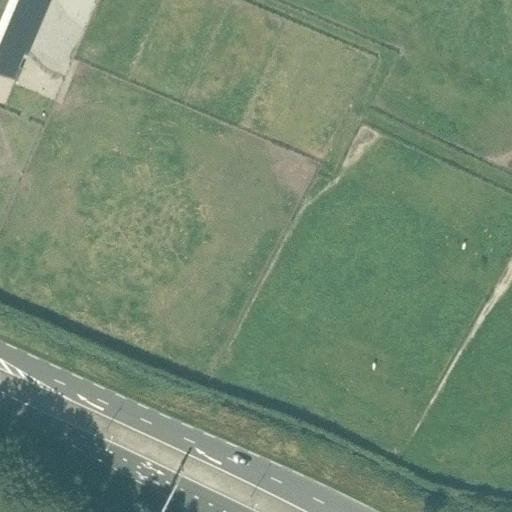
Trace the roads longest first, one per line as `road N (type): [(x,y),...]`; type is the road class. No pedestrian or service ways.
road 1 (secondary): [(338,511),(0,349)]
road 2 (secondary): [(0,396),(221,511)]
